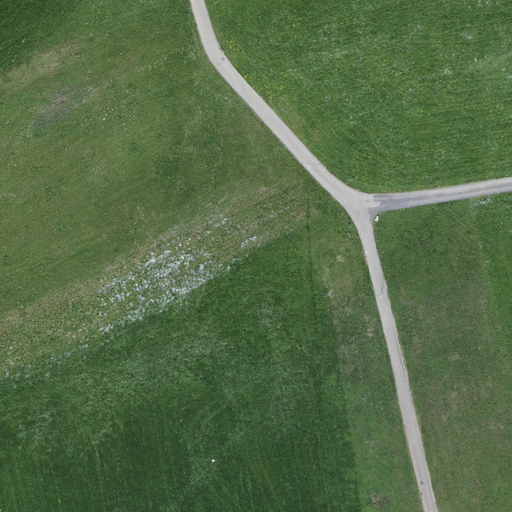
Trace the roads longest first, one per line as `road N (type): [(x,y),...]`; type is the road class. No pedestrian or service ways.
road 1 (track): [(358,202),(433,511)]
road 2 (track): [(197,0),(209,48),(358,202)]
road 3 (track): [(358,202),(511,179)]
